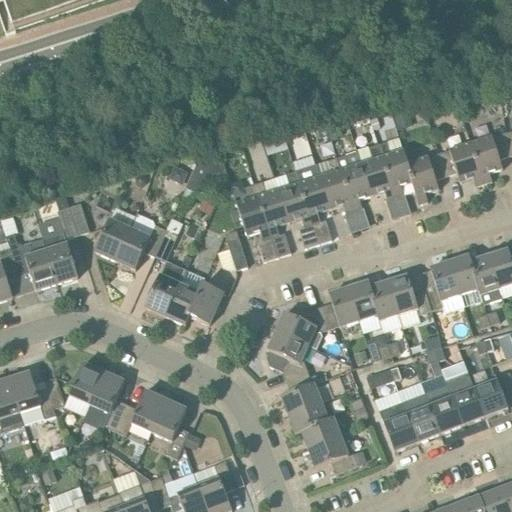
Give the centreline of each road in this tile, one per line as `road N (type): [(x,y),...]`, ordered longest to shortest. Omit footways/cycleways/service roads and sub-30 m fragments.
road 1 (residential): [(511,220),(372,263),(350,253),(246,286),(205,376)]
road 2 (residential): [(0,345),(81,326),(205,376)]
road 3 (tertiary): [(0,63),(203,0)]
road 4 (residential): [(511,435),(416,472),(401,501),(374,511)]
road 5 (residential): [(282,511),(234,396),(205,376)]
